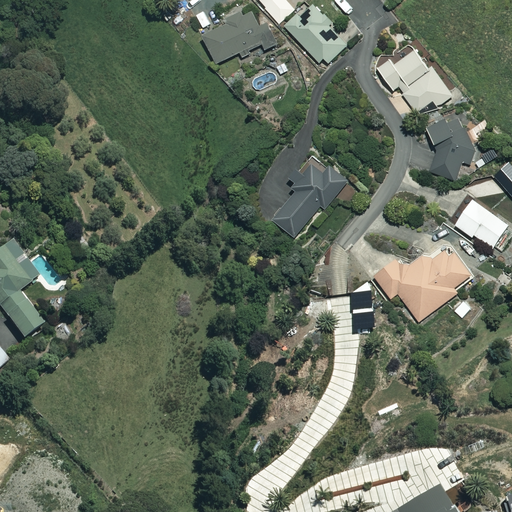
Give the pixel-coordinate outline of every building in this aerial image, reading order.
[(259,0),(280,23),(295,10),(286,0),(259,0)] [(331,25),(313,6),(301,18),(298,15),(286,27),(320,63),(323,60),(327,65),(348,46),(329,26),(331,25)] [(243,60),(253,56),(251,52),(263,46),(266,53),(277,47),(267,25),(260,28),(253,12),(202,36),(216,66),(241,55),(243,60)] [(429,71),(416,51),(394,66),(391,61),(378,70),(393,92),(399,88),(417,114),(434,102),(438,107),(453,97),(433,68),(429,71)] [(299,77),(292,67),(283,73),(291,83),(299,77)] [(475,152),(457,116),(427,130),(438,152),(431,172),(455,181),(462,161),(471,164),(475,152)] [(329,170),(314,158),(301,173),(299,171),(292,180),(296,184),(292,189),(297,193),(274,222),(295,239),(321,207),(325,210),(349,182),(331,167),(329,170)] [(509,226),(473,201),(456,226),(473,238),(474,236),(493,249),(509,226)] [(39,278),(12,242),(0,251),(0,306),(24,339),(43,325),(19,293),(39,278)] [(398,261),(374,278),(392,300),(398,295),(419,323),(458,293),(455,290),(473,277),(455,254),(451,257),(447,250),(434,260),(428,252),(411,266),(401,266),(398,261)] [(0,368),(10,361),(0,348),(0,368)] [(26,450),(7,462),(12,470),(31,457),(26,450)] [(451,511),(438,489),(398,511),(451,511)]
